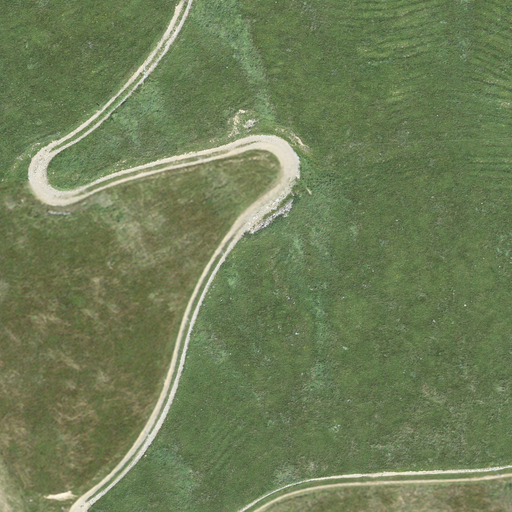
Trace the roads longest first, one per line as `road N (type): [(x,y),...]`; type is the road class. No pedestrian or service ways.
road 1 (track): [(188,0),(131,88),(45,158),(37,181),(61,198),(264,142),(279,147),(290,169),(280,193),(238,229),(215,263),(148,436),(79,511)]
road 2 (track): [(245,511),(303,484),(511,469)]
